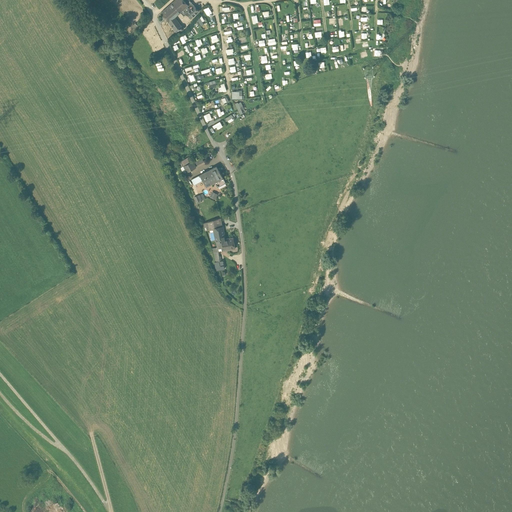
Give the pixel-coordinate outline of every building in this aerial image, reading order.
[(157,0),(155,2),(160,8),(168,0),(157,0)] [(183,0),(174,0),(161,12),(166,18),(165,19),(167,22),(169,21),(170,21),(174,17),(181,11),(187,6),(188,5),(185,2),(183,0)] [(190,9),(186,13),(191,18),(199,11),(194,5),(190,9)] [(187,6),(181,11),(184,15),(186,13),(190,9),(187,6)] [(174,17),(170,21),(174,28),(176,31),(180,29),(181,29),(182,29),(183,29),(183,28),(183,27),(183,26),(182,26),(181,26),(180,26),(178,23),(174,17)] [(186,41),(185,40),(188,38),(185,33),(179,36),(183,43),(186,41)] [(217,34),(210,36),(212,42),(219,40),(217,34)] [(187,53),(192,50),(189,44),(183,46),(187,53)] [(242,90),(232,90),(232,98),(244,98),(244,94),(242,95),(242,90)] [(241,101),(235,103),(239,114),(245,111),(241,101)] [(206,121),(212,118),(209,112),(203,114),(206,121)] [(233,119),(232,117),(236,114),(234,112),(225,118),(226,120),(227,120),(229,122),(233,119)] [(201,156),(195,159),(197,164),(204,161),(201,156)] [(184,165),(184,166),(187,171),(196,167),(193,161),(184,165)] [(217,166),(200,174),(203,180),(206,185),(214,181),(223,177),(217,166)] [(200,174),(191,179),(194,184),(203,180),(200,174)] [(223,177),(214,181),(216,187),(225,182),(223,177)] [(212,190),(209,195),(215,198),(218,193),(212,190)] [(203,193),(194,195),(196,203),(201,202),(200,199),(205,198),(203,193)] [(221,217),(206,222),(208,229),(214,228),(214,227),(222,226),(221,217)] [(222,226),(214,227),(214,228),(218,247),(222,246),(220,239),(225,238),(222,226)] [(233,237),(225,238),(220,239),(222,246),(222,250),(235,248),(233,237)] [(218,247),(213,248),(216,261),(221,260),(220,256),(219,256),(218,247)]
